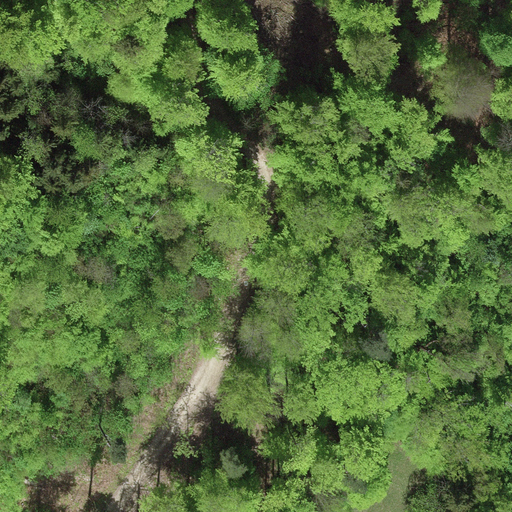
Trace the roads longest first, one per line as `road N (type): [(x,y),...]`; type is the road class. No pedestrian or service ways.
road 1 (track): [(113,511),(169,436),(237,298),(257,161),(191,0)]
road 2 (track): [(214,356),(207,407),(159,511)]
